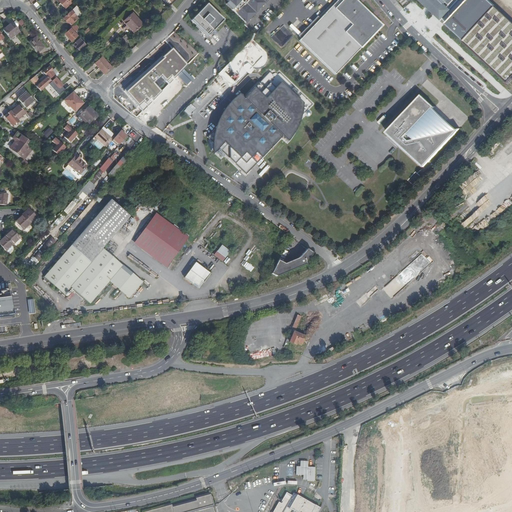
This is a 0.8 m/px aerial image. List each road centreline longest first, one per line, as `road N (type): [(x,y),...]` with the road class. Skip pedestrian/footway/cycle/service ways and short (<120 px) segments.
road 1 (motorway): [(511,269),(451,313),(271,399),(126,437),(0,448)]
road 2 (motorway): [(0,472),(126,461),(294,417),(408,365),(511,300)]
road 3 (secondary): [(82,503),(96,507),(203,483),(511,348)]
road 4 (unclassified): [(97,92),(339,267)]
road 5 (secondary): [(339,267),(418,203),(502,114)]
road 6 (track): [(14,271),(140,129)]
road 7 (secondary): [(0,347),(181,319)]
road 8 (secondary): [(181,319),(252,305),(339,267)]
road 9 (unclassified): [(502,114),(384,0)]
road 10 (secondary): [(75,383),(160,367),(180,346),(181,319)]
road 11 (residential): [(97,92),(191,0)]
road 12 (unclassified): [(7,0),(23,6),(97,92)]
